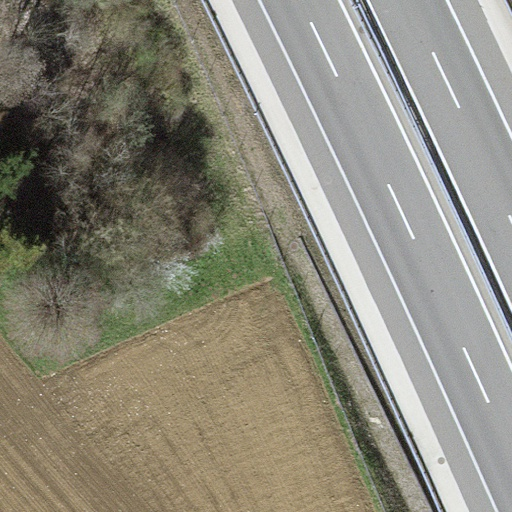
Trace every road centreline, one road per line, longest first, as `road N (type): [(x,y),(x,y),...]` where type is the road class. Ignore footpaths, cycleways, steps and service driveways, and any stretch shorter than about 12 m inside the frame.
road 1 (motorway): [(300,0),(511,461)]
road 2 (motorway): [(511,227),(406,0)]
